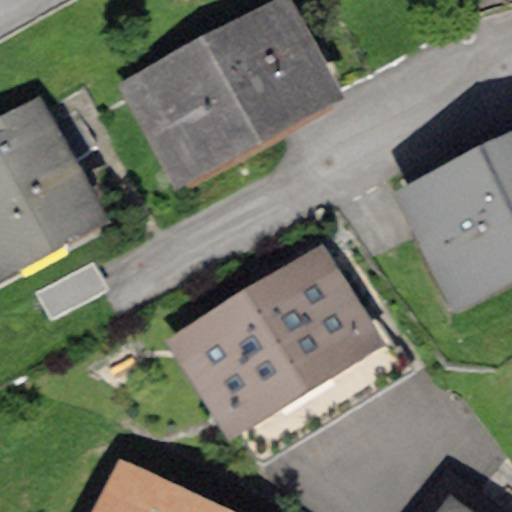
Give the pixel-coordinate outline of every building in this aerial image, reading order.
[(320,92),(464,15),(458,3),(456,0),(364,0),(292,39),(320,92)] [(129,86),(174,170),(320,92),(292,39),(276,8),(214,40),(209,30),(185,43),(190,53),(129,86)] [(0,142),(0,262),(87,216),(58,161),(93,142),(73,103),(0,142)] [(511,143),(410,194),(456,288),(511,260),(511,143)] [(32,284),(47,312),(97,286),(82,258),(32,284)] [(229,415),(357,334),(315,266),(186,347),(229,415)] [(499,511),(503,508),(448,465),(412,511),(499,511)] [(193,511),(123,478),(106,511),(193,511)]
